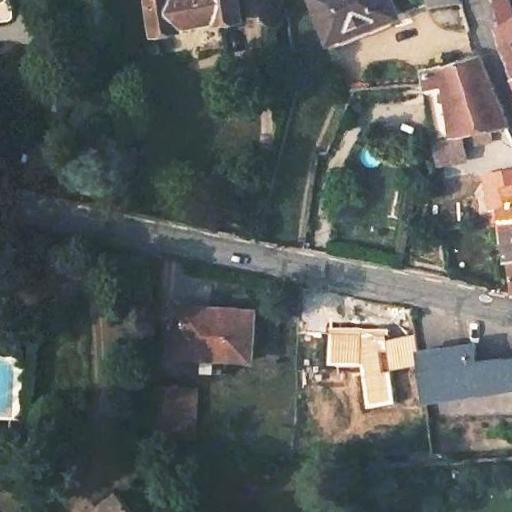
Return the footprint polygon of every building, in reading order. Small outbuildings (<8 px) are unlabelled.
[(146,0),(153,34),(242,18),(238,0),(146,0)] [(324,0),(327,19),(412,7),(411,0),(324,0)] [(493,0),(490,1),(498,27),(511,19),(504,0),(493,0)] [(498,27),(494,29),(511,79),(511,18),(511,19),(498,27)] [(407,71),(420,70),(424,90),(435,140),(440,162),(466,157),(463,144),(483,141),(481,131),(508,125),(481,64),(476,54),(454,59),(449,46),(419,43),(419,46),(406,47),(407,71)] [(511,185),(492,189),(493,196),(485,196),(486,223),(504,220),(508,258),(511,292),(511,291),(511,185)] [(15,223),(14,234),(24,236),(24,232),(33,233),(34,227),(15,223)] [(253,310),(180,307),(180,325),(180,334),(170,334),(170,355),(202,357),(200,372),(225,374),(226,359),(250,361),(253,310)] [(170,334),(180,334),(180,325),(171,324),(170,334)] [(511,358),(509,358),(508,356),(475,360),(473,348),(417,355),(423,395),(511,383),(511,358)] [(154,432),(175,434),(176,386),(157,384),(154,432)] [(176,386),(175,434),(192,435),(192,387),(176,386)] [(90,511),(129,511),(115,493),(90,511)]
